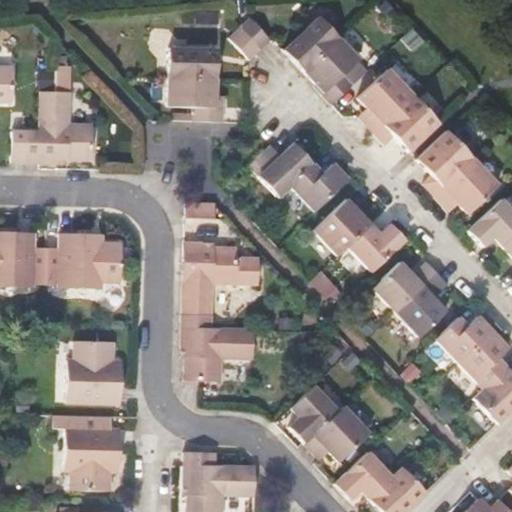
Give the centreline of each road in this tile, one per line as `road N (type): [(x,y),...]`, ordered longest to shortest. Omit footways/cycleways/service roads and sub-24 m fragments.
road 1 (residential): [(0,186),(141,194),(154,227),(151,406)]
road 2 (residential): [(511,321),(268,72)]
road 3 (residential): [(151,406),(191,430),(254,438),(325,511)]
